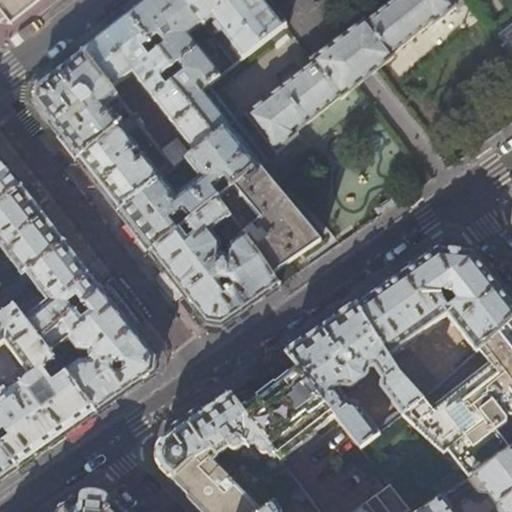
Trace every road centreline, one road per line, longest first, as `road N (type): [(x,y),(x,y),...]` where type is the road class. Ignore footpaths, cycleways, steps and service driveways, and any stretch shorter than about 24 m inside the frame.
road 1 (residential): [(459,196),(98,447)]
road 2 (residential): [(0,76),(99,0)]
